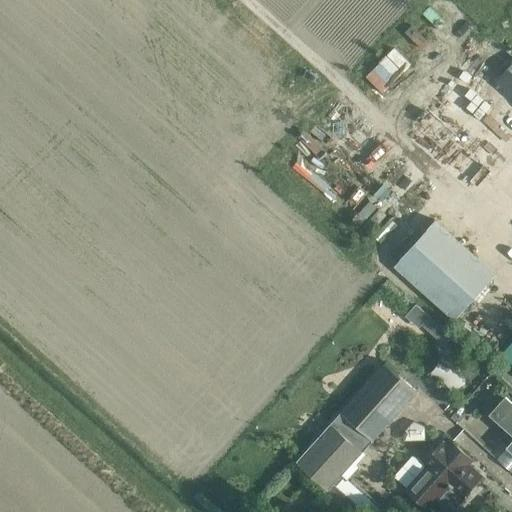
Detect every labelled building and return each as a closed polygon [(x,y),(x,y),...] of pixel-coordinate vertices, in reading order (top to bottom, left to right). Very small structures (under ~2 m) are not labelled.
[(373,67),(389,85),(413,64),(396,46),(373,67)] [(395,267),(438,305),(455,321),(497,275),(437,221),(395,267)] [(364,452),(374,441),(419,391),(386,362),(341,411),(342,412),(332,423),(364,452)] [(511,376),(509,374),(500,384),(511,393),(511,376)] [(497,419),(510,430),(501,441),(509,448),(511,451),(511,403),(497,419)] [(364,452),(332,423),(298,461),(328,490),(326,492),(348,511),(384,511),(343,475),(364,452)] [(427,467),(407,489),(429,509),(438,499),(450,510),(462,496),(463,497),(482,475),(470,464),(473,460),(451,440),(448,443),(444,440),(423,463),(427,467)]
